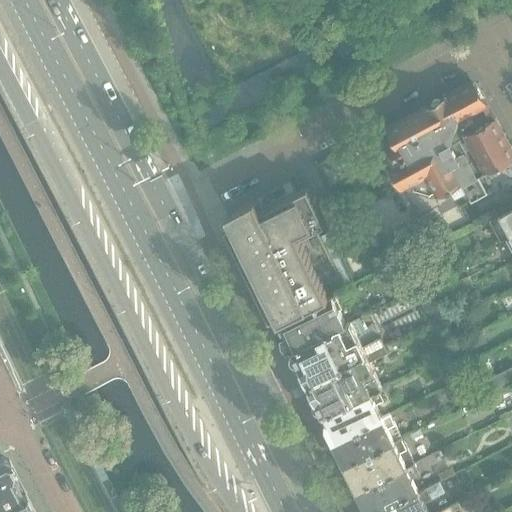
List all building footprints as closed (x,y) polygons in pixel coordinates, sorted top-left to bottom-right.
[(511,158),(511,149),(478,86),(468,83),(387,127),(395,144),(385,150),(392,163),(389,165),(402,188),(428,175),(437,191),(435,192),(436,194),(438,195),(439,196),(442,196),(446,196),(449,194),(450,193),(455,200),(468,193),(472,201),(486,193),(478,177),(511,158)] [(340,291),(311,230),(326,222),(308,186),(261,209),(255,198),(226,214),(240,243),(235,246),(270,318),(276,316),(279,321),(336,293),(340,291)] [(506,239),(511,235),(511,206),(489,218),(501,241),(506,239)] [(447,294),(437,273),(436,271),(429,274),(440,297),(447,294)] [(347,323),(340,309),(343,307),(336,293),(279,321),(275,322),(276,324),(283,337),(281,338),(283,345),(288,351),(289,350),(290,352),(292,351),(347,323)] [(444,314),(434,294),(420,300),(430,321),(444,314)] [(307,383),(383,344),(380,338),(363,346),(350,321),(347,323),(292,351),(293,353),(290,356),(290,360),(292,364),(295,366),(296,368),(299,366),(307,383)] [(465,345),(463,342),(458,333),(447,339),(454,351),(465,345)] [(383,384),(374,368),(368,356),(372,354),(373,357),(386,350),(383,344),(307,383),(316,400),(313,402),(313,403),(313,407),(315,411),(319,413),(323,414),(323,415),(383,384)] [(383,417),(377,405),(383,401),(378,391),(383,389),(385,388),(383,384),(323,415),(327,423),(327,428),(332,438),(336,441),(337,443),(390,417),(389,414),(383,417)] [(349,467),(402,441),(390,417),(337,443),(339,448),(339,453),(344,463),(348,466),(349,467)] [(424,434),(422,431),(421,428),(409,434),(412,440),(424,434)] [(408,468),(400,453),(406,450),(402,441),(349,467),(352,473),(351,478),(356,488),(360,490),(360,491),(408,468)] [(0,507),(21,496),(12,479),(13,479),(12,478),(14,473),(15,472),(9,461),(8,461),(2,459),(0,459),(0,507)] [(378,511),(420,492),(413,479),(419,476),(414,465),(408,468),(360,491),(364,497),(364,502),(368,511),(378,511)] [(429,511),(425,503),(446,493),(440,482),(420,492),(378,511),(429,511)] [(33,511),(25,495),(22,496),(21,496),(0,507),(0,511),(33,511)] [(454,511),(461,508),(459,502),(439,511),(454,511)]
